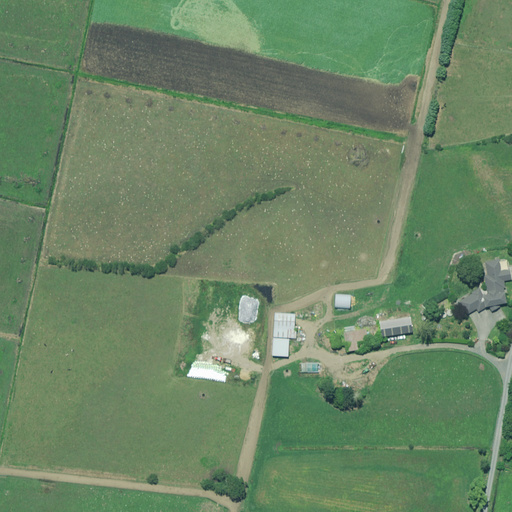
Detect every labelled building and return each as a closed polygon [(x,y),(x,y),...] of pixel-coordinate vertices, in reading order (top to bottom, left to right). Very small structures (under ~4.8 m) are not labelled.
[(488,275),(484,276),(489,294),(484,295),(479,287),(472,291),(474,294),(460,301),(468,315),(477,310),(479,313),(491,307),(508,303),(504,282),(511,280),(511,268),(502,270),(501,262),(500,260),(486,262),(488,275)] [(351,295),(336,295),(336,308),(351,308),(351,295)] [(452,308),(439,313),(442,320),(455,315),(452,308)] [(274,337),(290,338),(298,339),(298,331),(296,330),(297,315),(276,313),(274,337)] [(414,333),(412,317),(382,322),(385,337),(414,333)] [(369,327),(344,333),(348,352),(373,347),(369,327)] [(290,338),(274,337),(273,356),(289,357),(290,338)] [(310,372),(310,364),(298,364),(298,372),(310,372)]
